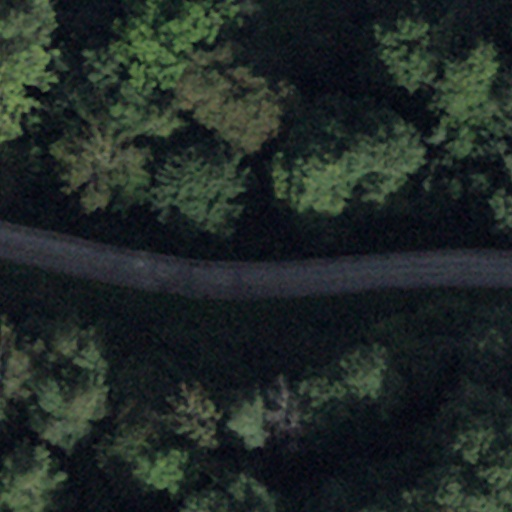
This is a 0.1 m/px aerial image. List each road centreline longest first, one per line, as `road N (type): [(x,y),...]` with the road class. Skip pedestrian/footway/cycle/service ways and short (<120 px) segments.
road 1 (unclassified): [(0,239),(224,265),(511,273)]
road 2 (track): [(511,401),(401,417),(347,452),(198,511)]
